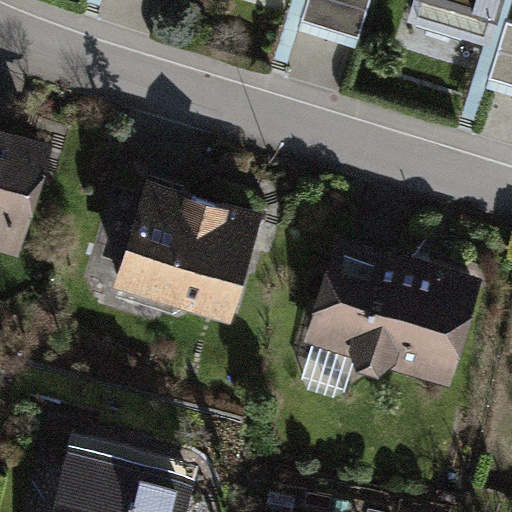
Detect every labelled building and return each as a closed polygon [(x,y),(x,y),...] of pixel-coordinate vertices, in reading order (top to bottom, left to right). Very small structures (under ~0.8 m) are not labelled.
[(366,0),(308,0),(303,19),(355,35),(366,0)] [(510,0),(421,0),(420,4),(501,29),(510,0)] [(511,25),(496,76),(511,81),(511,25)] [(54,141),(0,124),(0,239),(22,246),(54,141)] [(268,224),(155,187),(122,287),(236,323),(268,224)] [(487,281),(348,235),(315,336),(454,382),(487,281)] [(197,511),(205,482),(73,451),(58,511),(197,511)]
